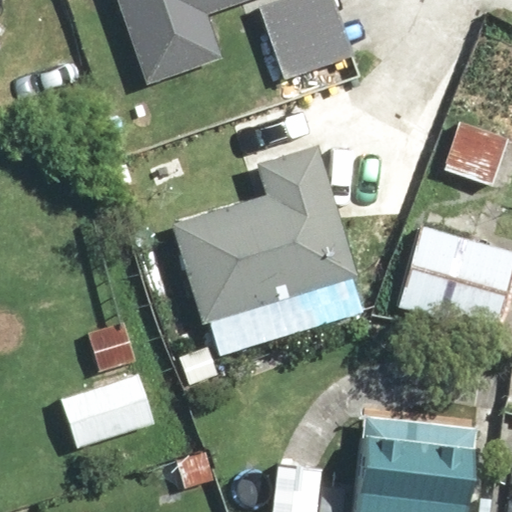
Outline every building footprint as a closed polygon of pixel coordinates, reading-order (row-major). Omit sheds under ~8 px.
[(104,0),(134,88),(213,61),(197,14),(237,0),(104,0)] [(323,0),(279,0),(250,10),(276,83),(344,59),(323,0)] [(502,135),(445,119),(430,174),(487,190),(502,135)] [(251,194),(156,223),(188,327),(347,280),(306,145),(242,164),(251,194)] [(480,341),(510,252),(415,219),(384,308),(480,341)] [(126,312),(77,331),(94,374),(143,355),(126,312)] [(136,374),(49,403),(65,449),(152,420),(136,374)] [(344,414),(331,511),(449,511),(461,428),(344,414)] [(306,511),(309,472),(262,469),(259,511),(306,511)]
